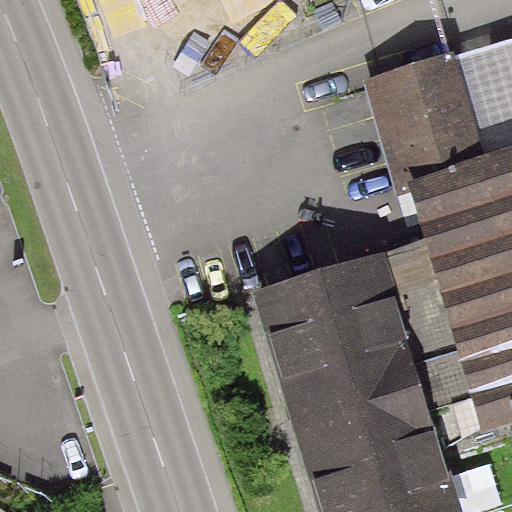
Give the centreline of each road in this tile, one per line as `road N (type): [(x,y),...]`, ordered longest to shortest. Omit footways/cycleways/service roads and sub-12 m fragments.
road 1 (primary): [(0,2),(177,511)]
road 2 (unknown): [(83,237),(423,0)]
